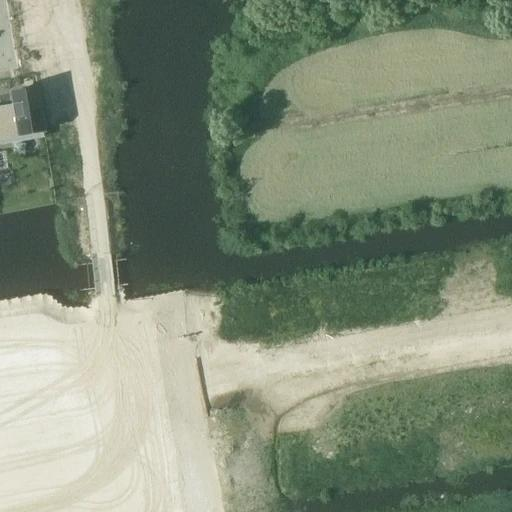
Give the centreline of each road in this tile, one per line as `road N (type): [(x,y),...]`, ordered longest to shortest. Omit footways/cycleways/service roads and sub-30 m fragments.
road 1 (residential): [(511,317),(116,378)]
road 2 (residential): [(70,45),(116,378)]
